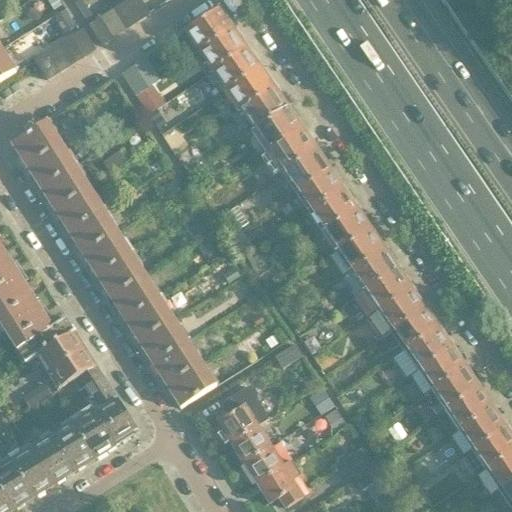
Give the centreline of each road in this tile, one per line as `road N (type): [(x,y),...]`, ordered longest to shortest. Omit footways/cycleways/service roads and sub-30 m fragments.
road 1 (residential): [(251,0),(511,380)]
road 2 (residential): [(0,170),(172,442)]
road 3 (motorway): [(334,0),(511,260)]
road 4 (residential): [(0,126),(190,0)]
road 5 (motorway): [(511,169),(394,0)]
road 6 (residential): [(172,442),(61,511)]
